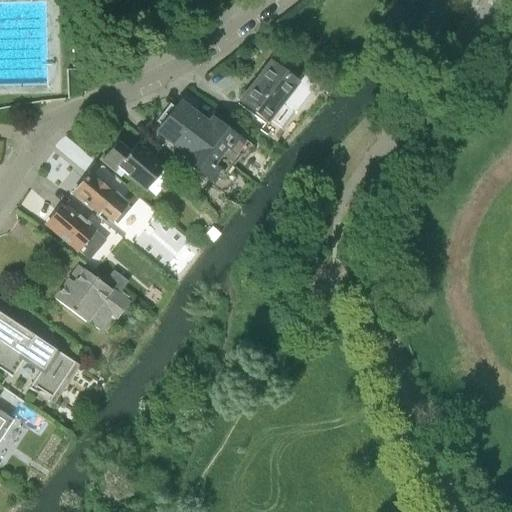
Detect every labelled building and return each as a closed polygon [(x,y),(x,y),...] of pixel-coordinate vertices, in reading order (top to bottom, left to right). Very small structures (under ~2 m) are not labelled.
[(240,101),(268,123),(269,122),(280,130),(294,112),(296,113),(307,99),(294,89),(297,85),(269,63),(266,66),(264,65),(255,77),(257,78),(240,101)] [(163,113),(232,166),(240,156),(237,154),(246,142),(211,116),(206,123),(180,103),(176,109),(170,104),(163,113)] [(224,177),(232,166),(163,113),(156,122),(162,126),(158,132),(183,152),(178,159),(212,185),(221,175),(224,177)] [(101,161),(114,172),(117,168),(126,175),(125,177),(144,193),(147,188),(156,196),(171,178),(162,171),(165,167),(153,157),(156,154),(140,140),(129,153),(116,143),(101,161)] [(102,167),(93,177),(90,174),(73,194),(98,215),(99,213),(111,223),(112,221),(117,225),(131,209),(127,205),(128,204),(123,199),(129,191),(102,167)] [(45,226),(77,253),(95,231),(67,207),(60,215),(57,212),(45,226)] [(307,304),(322,299),(316,278),(312,279),(307,262),(294,266),(307,304)] [(130,302),(127,300),(116,292),(111,288),(110,290),(79,266),(54,299),(87,323),(88,322),(100,331),(111,316),(116,320),(130,302)] [(0,370),(9,377),(22,358),(41,370),(29,389),(53,405),(77,366),(21,330),(0,316),(0,370)] [(0,437),(11,420),(0,412),(0,406),(2,403),(0,401),(0,437)]
